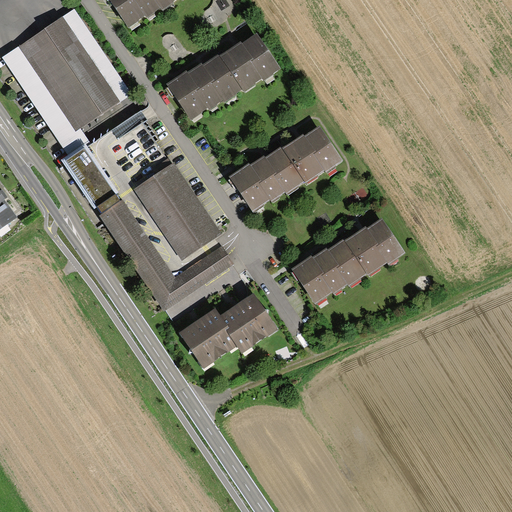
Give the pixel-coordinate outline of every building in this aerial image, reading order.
[(112,0),(129,25),(147,13),(148,16),(162,7),(163,8),(175,0),(112,0)] [(76,132),(124,100),(93,55),(66,15),(19,47),(76,132)] [(185,75),(168,86),(190,119),(208,107),(209,109),(222,100),(224,102),(242,90),(243,91),(262,79),(262,80),(278,69),(257,37),(242,47),(241,45),(219,60),(218,58),(202,69),(200,67),(186,76),(185,75)] [(249,167),(231,178),(253,211),(271,199),(272,201),(286,192),(287,194),(305,182),(306,183),(325,171),(326,172),(342,161),(320,129),(306,139),(304,137),(283,152),(281,150),(265,161),(264,159),(250,168),(249,167)] [(98,211),(118,198),(83,146),(63,160),(98,211)] [(154,217),(181,258),(218,235),(172,165),(136,189),(154,217)] [(0,228),(17,216),(3,197),(0,193),(0,228)] [(102,214),(165,309),(233,264),(221,247),(175,277),(123,200),(102,214)] [(311,259),(294,270),(316,303),(333,291),(335,293),(348,284),(349,286),(367,274),(368,275),(387,262),(388,264),(404,253),(383,221),(368,231),(367,229),(345,244),(344,242),(327,253),(326,251),(312,260),(311,259)] [(239,344),(244,351),(277,330),(255,294),(221,315),(239,344)] [(182,331),(204,366),(239,344),(221,315),(217,309),(182,331)]
